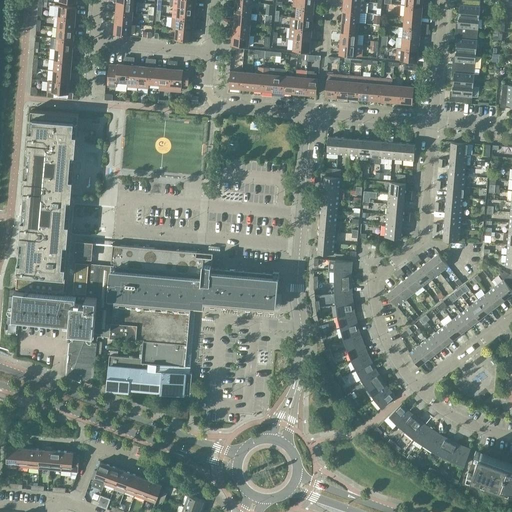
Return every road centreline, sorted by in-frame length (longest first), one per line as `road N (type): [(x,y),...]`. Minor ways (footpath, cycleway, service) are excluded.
road 1 (residential): [(426,396),(387,341),(373,280),(423,237),(432,125)]
road 2 (unclassified): [(298,381),(298,246),(310,113)]
road 3 (tertiary): [(241,456),(0,367)]
road 4 (tertiary): [(0,383),(237,469)]
road 5 (residential): [(310,113),(212,103),(215,52)]
road 6 (residential): [(432,125),(443,0)]
road 7 (residential): [(432,125),(310,113)]
road 8 (residential): [(93,43),(215,52)]
